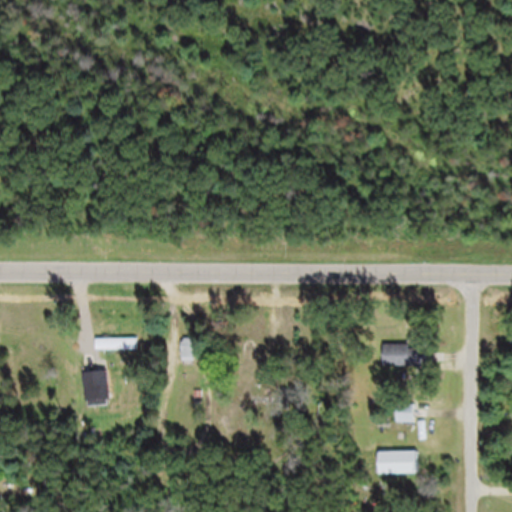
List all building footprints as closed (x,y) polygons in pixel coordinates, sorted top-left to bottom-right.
[(266,369),(278,369),(278,324),(266,324),(266,369)] [(122,358),(122,348),(98,348),(98,359),(122,358)] [(184,368),(199,368),(199,349),(184,349),(184,368)] [(383,354),(383,376),(418,376),(418,354),(383,354)] [(84,410),(110,410),(110,380),(84,380),(84,410)] [(418,415),(397,415),(397,433),(418,433),(418,415)]
